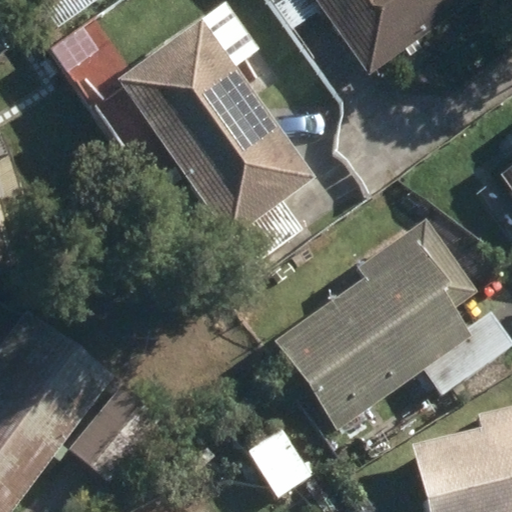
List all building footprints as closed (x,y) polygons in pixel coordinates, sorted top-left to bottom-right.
[(65,0),(80,20),(108,0),(65,0)] [(324,15),(371,81),(484,0),(267,0),(294,36),(324,15)] [(0,55),(17,43),(0,20),(0,55)] [(117,88),(253,273),(301,237),(281,210),(316,184),(200,25),(117,88)] [(511,176),(503,183),(511,195),(511,176)] [(275,348),(339,439),(427,380),(442,402),(511,354),(511,346),(491,316),(466,335),(453,317),(477,299),(427,226),(359,274),(367,286),(275,348)] [(0,276),(14,272),(0,231),(0,276)] [(0,349),(0,511),(18,511),(113,382),(24,317),(0,349)] [(68,454),(109,488),(162,424),(122,390),(68,454)] [(511,511),(511,413),(480,421),(483,436),(413,451),(426,511),(511,511)] [(246,458),(279,505),(315,479),(282,432),(246,458)]
